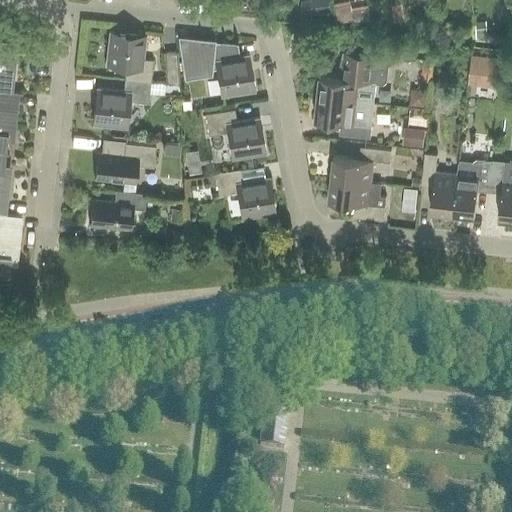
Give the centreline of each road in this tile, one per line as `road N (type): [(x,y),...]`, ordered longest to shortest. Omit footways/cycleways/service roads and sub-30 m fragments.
road 1 (residential): [(511,246),(309,219),(298,192),(275,29),(88,10),(58,20)]
road 2 (tertiary): [(0,348),(300,305),(511,320)]
road 3 (residential): [(39,212),(62,66),(58,20)]
